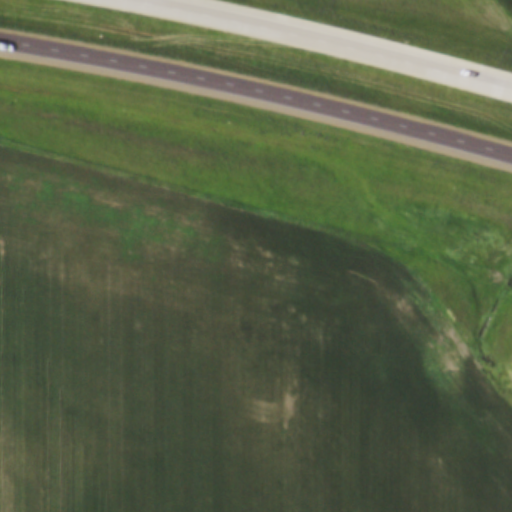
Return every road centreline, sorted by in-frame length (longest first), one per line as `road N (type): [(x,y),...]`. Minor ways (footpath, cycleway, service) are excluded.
road 1 (motorway): [(0,49),(230,91),(511,165)]
road 2 (motorway): [(511,96),(346,50),(101,0)]
